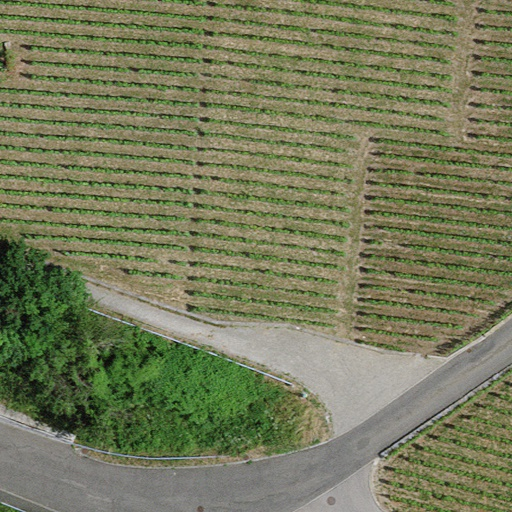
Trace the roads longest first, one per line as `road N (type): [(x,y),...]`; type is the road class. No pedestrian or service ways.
road 1 (unclassified): [(0,458),(82,488),(142,497),(270,487),(340,458),(511,334)]
road 2 (track): [(414,409),(0,248)]
